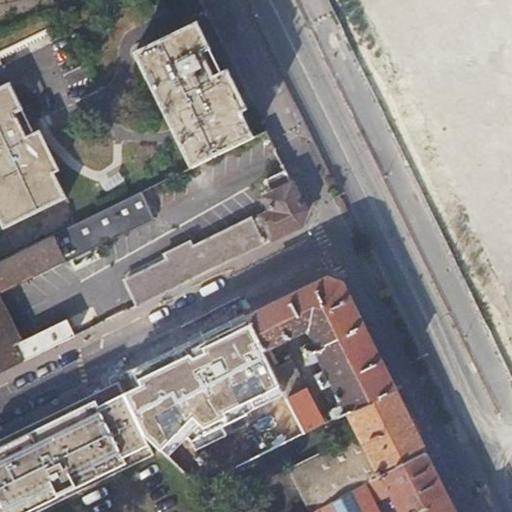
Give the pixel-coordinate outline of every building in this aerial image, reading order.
[(511,0),(350,0),(511,390),(511,0)] [(137,49),(195,166),(257,135),(238,97),(243,95),(230,67),(218,73),(206,49),(213,45),(199,17),(137,49)] [(11,81),(0,86),(0,215),(6,226),(68,195),(56,171),(62,168),(41,128),(40,129),(28,106),(24,108),(11,81)] [(126,280),(138,305),(302,225),(307,211),(287,169),(266,180),(273,194),(265,198),(272,211),(254,220),(252,218),(193,247),(190,241),(165,253),(168,259),(126,280)] [(144,190),(0,260),(0,372),(76,335),(67,318),(15,343),(0,311),(0,285),(62,256),(65,263),(156,217),(144,190)] [(330,409),(335,420),(350,412),(396,389),(371,338),(344,283),(329,279),(249,318),(251,322),(266,351),(302,334),(303,330),(309,329),(314,339),(306,343),(305,346),(309,353),(317,350),(326,367),(317,372),(324,386),(332,381),(343,402),(330,409)] [(142,384),(125,392),(144,431),(170,457),(183,446),(213,478),(306,433),(291,402),(274,369),(266,351),(251,322),(203,348),(206,353),(194,359),(191,354),(139,379),(142,384)] [(293,360),(274,369),(291,402),(306,433),(325,424),(293,360)] [(125,392),(120,381),(0,439),(0,511),(34,511),(153,450),(144,431),(125,392)] [(344,493),(344,494),(427,452),(426,449),(413,423),(396,389),(350,412),(361,435),(292,468),(312,510),(344,493)] [(456,511),(450,499),(427,452),(344,494),(345,495),(313,511),(456,511)]
